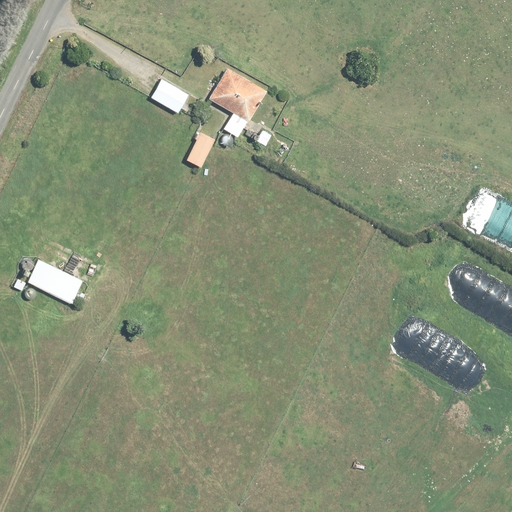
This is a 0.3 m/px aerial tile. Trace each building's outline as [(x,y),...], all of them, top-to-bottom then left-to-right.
[(205,99),(230,112),(220,130),(234,138),(244,120),(246,121),(265,88),(223,65),(205,99)] [(157,78),(147,96),(176,112),(186,93),(157,78)] [(183,107),(192,112),(200,98),(191,93),(183,107)] [(256,135),(251,132),(248,138),(264,146),(270,134),(259,129),(256,135)] [(190,139),(193,140),(183,159),(199,168),(214,140),(199,132),(195,130),(190,139)] [(511,288),(460,255),(438,289),(493,324),(511,293),(511,288)] [(36,259),(35,261),(19,261),(18,275),(25,279),(25,280),(21,282),(16,279),(11,289),(20,292),(23,285),(27,284),(69,306),(73,297),(80,301),(85,292),(78,289),(81,282),(36,259)]
